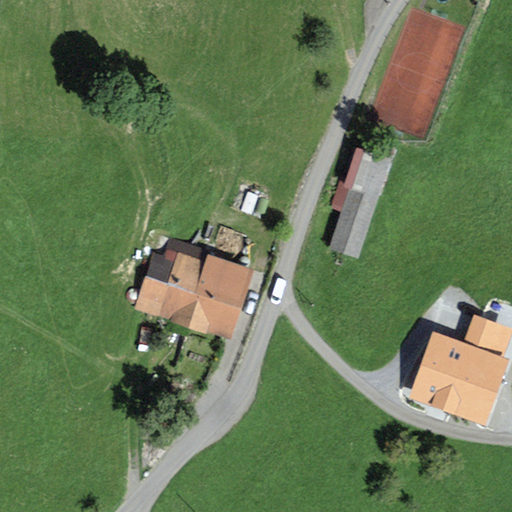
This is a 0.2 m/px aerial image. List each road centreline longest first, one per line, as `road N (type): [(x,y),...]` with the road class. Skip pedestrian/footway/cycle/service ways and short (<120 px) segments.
road 1 (unclassified): [(402,0),(344,109),(245,385),(130,511)]
road 2 (track): [(132,368),(131,439),(142,495)]
